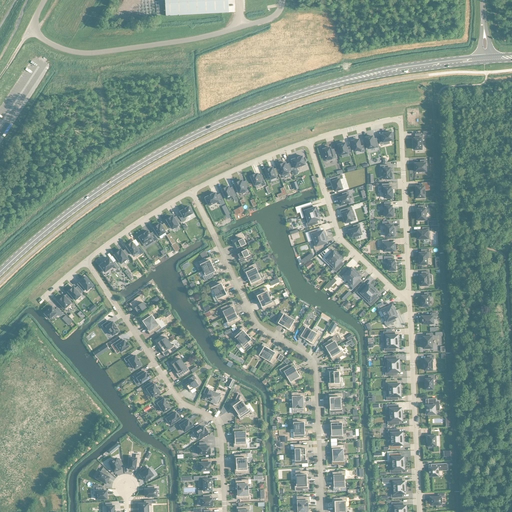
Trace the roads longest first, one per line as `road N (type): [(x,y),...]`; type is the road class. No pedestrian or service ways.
road 1 (primary): [(0,276),(118,181),(227,122),(366,77),(487,60)]
road 2 (residential): [(192,193),(254,321),(314,367),(323,511)]
road 3 (residential): [(227,511),(220,426),(182,403),(87,263)]
road 4 (residential): [(410,308),(400,125),(309,144)]
road 5 (residential): [(419,511),(410,308)]
road 6 (residential): [(410,308),(337,234),(309,144)]
road 7 (residential): [(309,144),(192,193)]
road 8 (residential): [(192,193),(87,263)]
